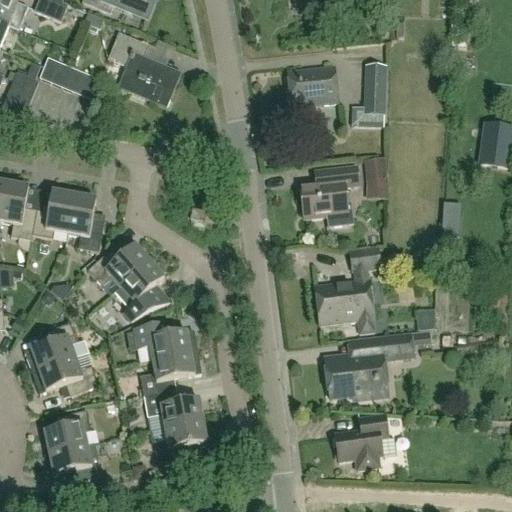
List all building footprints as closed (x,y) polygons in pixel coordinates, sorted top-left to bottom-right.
[(19,35),(29,12),(0,0),(0,26),(8,30),(19,35)] [(63,0),(38,0),(40,1),(60,8),(61,6),(63,0)] [(155,0),(88,0),(85,9),(113,20),(117,11),(146,23),(155,0)] [(68,9),(61,6),(60,8),(40,1),(34,15),(61,27),(68,9)] [(104,23),(88,17),(84,29),(88,30),(87,34),(95,37),(96,32),(100,34),(104,23)] [(0,50),(8,30),(0,26),(0,50)] [(181,77),(143,62),(148,50),(118,37),(107,64),(125,72),(117,93),(166,113),(181,77)] [(50,87),(58,67),(47,62),(38,82),(50,87)] [(29,106),(37,86),(35,85),(41,70),(32,67),(26,82),(18,102),(29,106)] [(61,91),(69,71),(58,67),(50,87),(61,91)] [(338,107),(334,70),(286,76),(290,112),(338,107)] [(366,70),(365,81),(364,111),(352,111),(351,131),(383,132),(383,118),(385,70),(366,70)] [(72,96),(80,76),(69,71),(61,91),(72,96)] [(83,100),(91,80),(80,76),(72,96),(83,100)] [(16,78),(3,113),(13,117),(18,102),(26,82),(16,78)] [(94,105),(102,85),(91,80),(83,100),(94,105)] [(336,115),(325,114),(324,135),(335,135),(336,115)] [(511,130),(485,126),(479,168),(508,171),(511,138),(511,130)] [(363,165),(367,189),(388,186),(385,162),(363,165)] [(346,207),(344,191),(359,189),(357,170),(325,174),(314,175),(316,188),(300,189),(304,223),(326,220),(328,232),(354,229),(351,207),(346,207)] [(32,239),(37,214),(25,212),(29,192),(6,188),(0,224),(0,225),(13,228),(11,241),(31,244),(32,239)] [(67,238),(74,200),(52,196),(48,216),(37,214),(32,239),(53,242),(54,235),(67,238)] [(99,256),(104,226),(92,224),(96,204),(74,200),(67,238),(80,240),(78,253),(99,256)] [(444,207),(441,239),(457,241),(460,208),(444,207)] [(120,292),(149,266),(134,249),(119,263),(111,254),(88,274),(102,290),(111,282),(120,292)] [(374,323),(369,284),(368,284),(367,273),(380,272),(377,252),(349,255),(352,275),(356,275),(357,285),(314,290),(319,330),(358,325),(359,338),(374,336),(373,323),(374,323)] [(172,307),(156,289),(164,283),(149,266),(120,292),(115,296),(128,312),(121,318),(130,328),(172,307)] [(12,274),(0,272),(0,282),(6,282),(6,291),(13,291),(13,281),(12,275),(12,274)] [(17,319),(11,331),(19,335),(25,324),(17,319)] [(75,362),(70,350),(77,347),(70,327),(46,336),(50,347),(25,356),(32,378),(75,362)] [(197,357),(193,335),(166,340),(164,328),(134,333),(137,354),(150,352),(152,365),(197,357)] [(414,363),(413,350),(431,349),(429,335),(381,340),(381,342),(348,346),(350,360),(325,363),(330,403),(353,400),(353,404),(388,400),(383,366),(414,363)] [(197,357),(152,365),(155,378),(140,380),(144,402),(152,401),(151,400),(176,395),(174,384),(201,379),(197,357)] [(98,390),(91,371),(79,375),(75,362),(32,378),(40,399),(65,390),(69,401),(98,390)] [(202,425),(198,403),(179,407),(176,395),(151,400),(152,401),(144,402),(147,422),(162,419),(164,432),(202,425)] [(84,437),(91,435),(86,414),(61,420),(64,432),(44,436),(49,458),(87,450),(84,437)] [(392,441),(388,441),(385,420),(358,423),(360,435),(334,439),(338,466),(355,464),(357,475),(379,472),(378,461),(395,459),(392,441)] [(202,425),(164,432),(167,445),(154,447),(158,468),(189,463),(186,451),(206,447),(202,425)] [(101,482),(96,461),(94,448),(87,450),(49,458),(54,480),(61,478),(66,482),(67,489),(101,482)] [(140,469),(132,471),(134,483),(147,481),(145,472),(140,469)]
